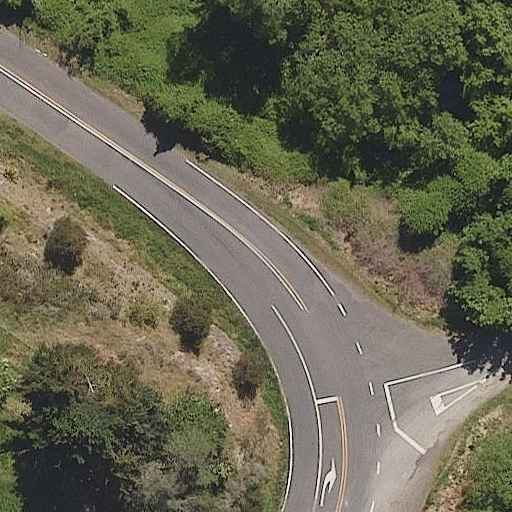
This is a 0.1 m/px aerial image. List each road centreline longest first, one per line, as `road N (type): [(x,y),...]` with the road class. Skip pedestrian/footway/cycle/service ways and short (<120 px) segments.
road 1 (unclassified): [(0,67),(201,208),(262,262),(300,312),(331,395)]
road 2 (unclassified): [(331,395),(511,350)]
